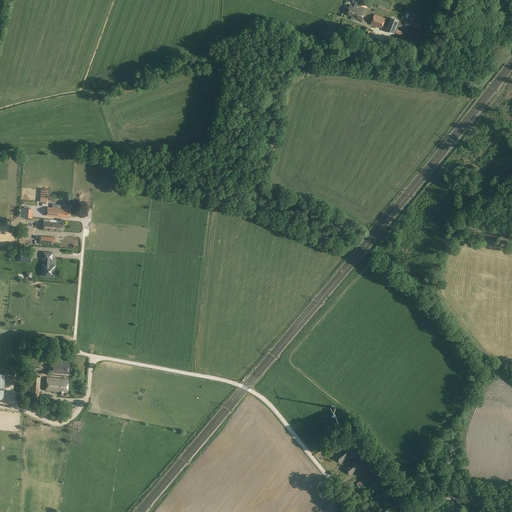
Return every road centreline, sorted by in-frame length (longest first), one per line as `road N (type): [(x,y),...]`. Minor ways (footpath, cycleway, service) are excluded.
road 1 (residential): [(355,511),(258,395),(76,349),(85,214)]
road 2 (unclassified): [(511,507),(439,498),(381,511)]
